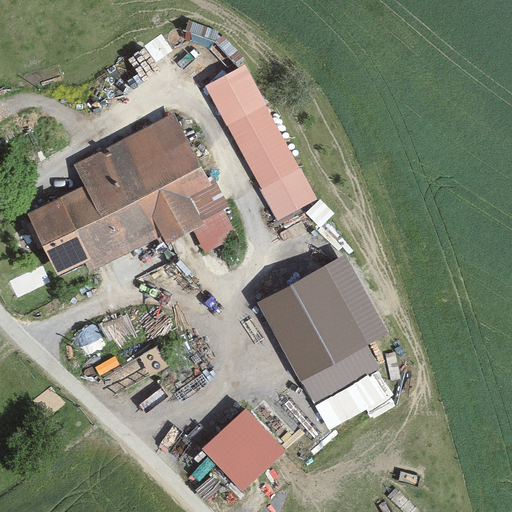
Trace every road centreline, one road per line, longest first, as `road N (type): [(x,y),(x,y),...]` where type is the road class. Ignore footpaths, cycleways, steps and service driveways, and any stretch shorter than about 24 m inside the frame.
road 1 (track): [(43,341),(103,300),(225,284),(251,270),(263,251),(263,227),(188,78)]
road 2 (track): [(0,298),(212,511)]
road 3 (unknown): [(201,292),(221,317),(228,358),(193,407),(139,439)]
